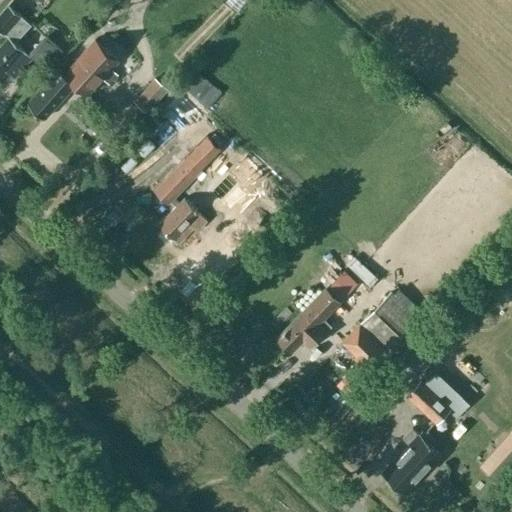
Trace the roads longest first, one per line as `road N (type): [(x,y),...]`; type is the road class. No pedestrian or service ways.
road 1 (unclassified): [(355,511),(0,184)]
road 2 (track): [(0,345),(177,511)]
road 3 (track): [(167,502),(200,477),(255,474),(285,446)]
